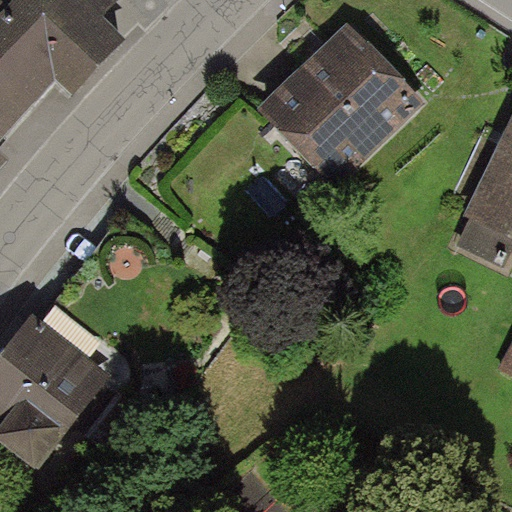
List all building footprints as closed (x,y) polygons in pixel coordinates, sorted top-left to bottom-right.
[(103,18),(83,0),(19,0),(3,18),(0,15),(0,171),(10,161),(0,152),(0,142),(55,84),(72,100),(128,41),(103,18)] [(83,0),(103,18),(120,0),(83,0)] [(427,102),(353,25),(263,110),(337,188),(427,102)] [(511,120),(464,218),(471,221),(460,244),(505,266),(511,251),(511,120)] [(113,377),(30,317),(0,359),(0,426),(2,427),(0,429),(0,445),(37,472),(63,435),(68,439),(113,377)] [(511,343),(499,369),(511,375),(511,343)]
